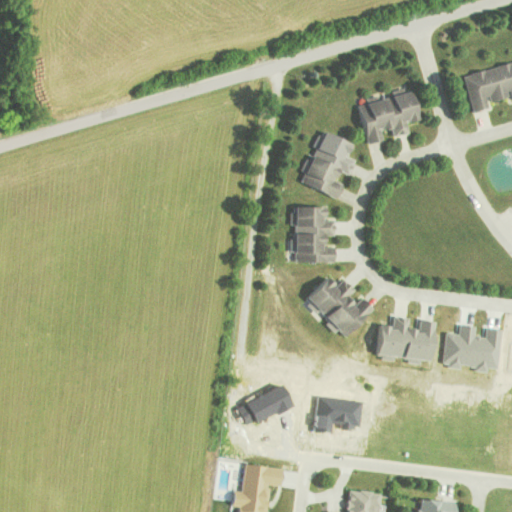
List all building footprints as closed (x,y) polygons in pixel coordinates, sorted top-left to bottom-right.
[(511,100),(511,62),(459,75),(468,113),(487,108),(485,104),(508,99),(508,101),(511,100)] [(405,134),(403,123),(412,121),(406,93),(353,104),(362,144),(379,140),(377,131),(387,129),(389,137),(405,134)] [(332,198),(340,179),(342,179),(349,160),(342,157),(347,144),(316,132),(296,184),(332,198)] [(290,263),(330,263),(330,245),(321,245),(321,236),(330,236),(330,220),(320,220),(320,208),(290,208),(290,263)] [(302,299),(341,338),(369,309),(358,298),(351,305),(343,298),(351,291),(339,279),(331,288),(322,278),(302,299)] [(321,511),(380,511),(381,505),(375,505),(376,492),(344,490),(342,511),(329,511),(322,511),(321,511)] [(448,511),(449,501),(414,499),(413,511),(448,511)]
